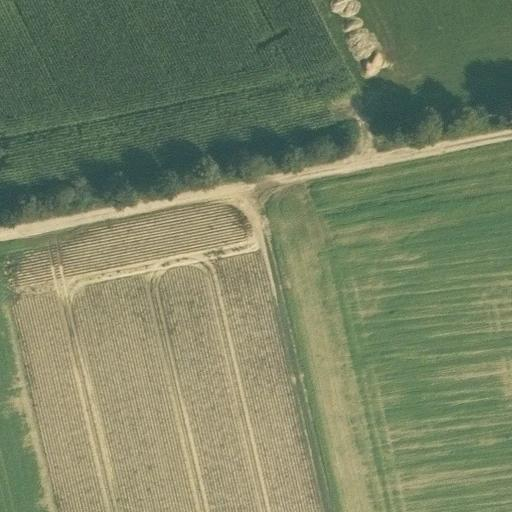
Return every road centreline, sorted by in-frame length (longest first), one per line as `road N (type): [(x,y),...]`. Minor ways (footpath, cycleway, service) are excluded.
road 1 (track): [(511,132),(0,232)]
road 2 (track): [(247,184),(319,511)]
